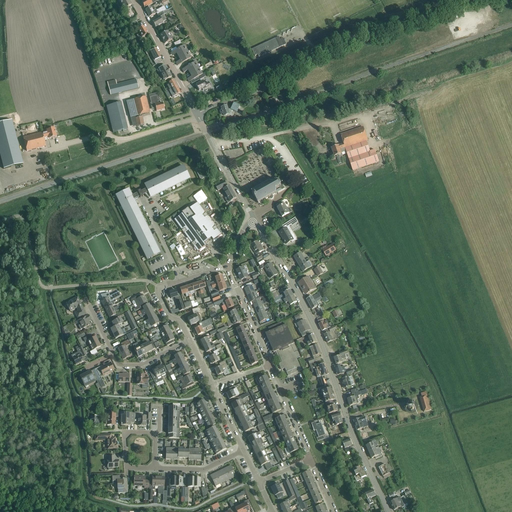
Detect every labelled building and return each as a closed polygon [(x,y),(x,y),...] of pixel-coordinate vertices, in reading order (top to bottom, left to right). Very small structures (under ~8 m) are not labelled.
[(118,0),(125,11),(129,9),(128,7),(131,5),(128,0),(118,0)] [(145,10),(149,17),(157,13),(153,6),(145,10)] [(152,21),(155,28),(163,23),(162,23),(166,21),(163,16),(164,16),(164,15),(173,10),(172,7),(157,15),(159,18),(152,21)] [(137,30),(139,34),(136,35),(139,39),(149,34),(144,26),(137,30)] [(168,31),(164,32),(160,35),(165,44),(172,39),(171,37),(171,36),(171,35),(171,34),(170,34),(169,34),(168,31)] [(279,37),(252,49),(255,56),(258,55),(259,57),(283,46),(279,37)] [(175,51),(178,57),(187,52),(184,46),(170,53),(171,53),(175,51)] [(146,54),(153,67),(156,65),(162,62),(160,58),(161,57),(156,48),(149,52),(146,54)] [(187,52),(178,57),(181,63),(177,65),(177,66),(186,61),(191,58),(187,52)] [(195,62),(182,69),(184,73),(188,70),(189,73),(199,68),(195,62)] [(160,75),(164,73),(165,75),(169,73),(165,65),(158,69),(161,74),(160,75)] [(208,76),(210,75),(211,77),(214,76),(211,67),(206,69),(208,76)] [(191,77),(187,79),(189,82),(190,81),(198,77),(199,80),(206,76),(204,73),(202,75),(199,68),(189,73),(191,77)] [(160,80),(163,78),(164,81),(172,77),(169,73),(165,75),(164,73),(160,75),(158,77),(160,80)] [(107,82),(108,86),(110,95),(138,88),(136,79),(116,84),(115,80),(107,82)] [(165,89),(166,92),(177,86),(173,80),(169,82),(170,84),(167,85),(168,87),(165,89)] [(202,81),(200,83),(196,85),(199,91),(202,89),(202,90),(210,86),(208,82),(204,85),(202,81)] [(171,94),(172,97),(180,92),(177,86),(166,92),(167,92),(169,95),(171,94)] [(158,95),(150,98),(151,103),(152,108),(155,107),(156,111),(164,109),(163,102),(158,104),(158,101),(160,101),(158,95)] [(126,101),(130,118),(131,122),(136,121),(137,126),(144,125),(141,115),(150,112),(146,96),(126,101)] [(106,106),(113,132),(128,129),(121,102),(106,106)] [(227,106),(222,108),(222,110),(220,111),(221,114),(223,113),(224,116),(230,114),(229,112),(233,110),(237,112),(240,106),(234,104),(232,108),(228,110),(227,106)] [(0,157),(3,168),(22,163),(11,119),(0,122),(0,157)] [(23,137),(25,146),(27,151),(45,146),(45,147),(46,147),(44,140),(56,137),(54,128),(47,130),(47,132),(42,133),(42,132),(23,137)] [(341,136),(344,144),(345,148),(367,141),(368,141),(364,129),(341,136)] [(367,141),(345,148),(346,151),(349,159),(370,153),(367,141)] [(346,151),(345,148),(344,144),(339,145),(331,148),(334,156),(341,154),(341,153),(346,151)] [(370,153),(349,159),(353,171),(379,163),(375,151),(370,153)] [(118,195),(116,196),(117,198),(120,204),(122,203),(122,204),(121,205),(147,259),(155,255),(155,254),(158,253),(157,252),(159,251),(136,205),(137,204),(134,199),(134,200),(133,199),(140,197),(140,198),(143,197),(142,195),(145,194),(149,199),(188,179),(187,177),(188,176),(187,174),(183,166),(145,185),(147,189),(141,192),(140,190),(137,192),(138,193),(132,196),(129,191),(129,190),(127,190),(118,195)] [(252,191),(258,203),(259,203),(259,202),(269,197),(269,198),(269,197),(270,198),(271,199),(273,198),(273,196),(276,194),(276,193),(285,188),(283,185),(284,185),(281,179),(280,180),(278,177),(269,182),(269,181),(257,189),(252,191)] [(224,181),(216,186),(218,191),(227,186),(224,181)] [(223,189),(228,197),(225,198),(227,202),(230,201),(231,201),(236,198),(229,186),(224,189),(223,189)] [(282,201),(280,202),(276,205),(278,208),(277,208),(282,217),(285,215),(285,216),(289,214),(289,213),(291,212),(289,208),(287,209),(284,204),(284,205),(282,201)] [(182,214),(174,219),(174,220),(175,219),(183,229),(181,230),(183,233),(184,233),(192,243),(191,243),(193,246),(194,245),(198,250),(197,251),(205,245),(203,243),(204,242),(204,243),(210,238),(211,237),(213,240),(221,234),(220,234),(219,234),(216,229),(217,228),(215,226),(214,227),(206,216),(208,215),(206,213),(204,214),(197,203),(197,202),(190,208),(189,209),(188,207),(182,212),(183,213),(182,214)] [(315,206),(318,211),(324,207),(321,202),(315,206)] [(283,230),(279,232),(280,232),(282,235),(284,237),(283,238),(286,244),(291,241),(292,242),(297,240),(289,226),(291,225),(292,226),(296,224),(299,222),(295,217),(288,222),(281,226),(283,230)] [(254,243),(251,245),(256,254),(258,256),(260,254),(259,252),(263,250),(262,247),(261,247),(257,241),(255,243),(254,243)] [(332,244),(322,250),(326,256),(336,250),(332,244)] [(294,257),(298,264),(305,260),(300,253),(294,257)] [(305,260),(298,264),(303,272),(315,264),(313,261),(311,262),(308,258),(305,260)] [(268,261),(264,264),(259,266),(261,269),(264,267),(266,271),(265,271),(267,274),(268,274),(271,278),(278,274),(271,263),(270,264),(268,261)] [(244,267),(236,270),(241,280),(248,277),(244,267)] [(323,273),(320,267),(314,270),(318,276),(323,273)] [(206,281),(208,287),(224,282),(222,275),(215,277),(216,281),(214,281),(215,282),(211,284),(210,280),(206,281)] [(302,287),(306,294),(310,292),(311,292),(310,292),(314,290),(316,289),(313,284),(308,277),(298,283),(301,288),(302,287)] [(224,282),(208,287),(210,293),(213,292),(213,291),(212,288),(218,286),(220,291),(221,290),(226,289),(224,282)] [(189,296),(189,298),(192,297),(191,294),(194,293),(193,291),(192,285),(186,287),(189,296)] [(244,289),(247,296),(255,292),(252,285),(244,289)] [(186,297),(189,296),(186,287),(180,289),(182,295),(185,293),(186,297)] [(276,304),(283,300),(287,298),(288,299),(289,297),(293,295),(290,289),(289,290),(287,287),(282,289),(284,295),(280,297),(276,291),(272,293),(275,298),(273,299),(276,304)] [(176,290),(166,293),(167,298),(170,297),(171,299),(175,297),(176,302),(179,311),(184,309),(182,303),(181,300),(180,295),(178,296),(176,290)] [(250,302),(252,302),(260,298),(261,297),(260,296),(257,297),(255,292),(247,296),(250,302)] [(319,292),(312,296),(315,303),(322,299),(319,292)] [(135,304),(145,299),(143,295),(143,296),(142,294),(131,299),(132,302),(134,301),(135,304)] [(285,304),(289,302),(290,305),(297,302),(293,295),(289,297),(288,299),(287,298),(283,300),(285,304)] [(312,296),(306,299),(312,309),(314,308),(319,318),(324,315),(318,303),(316,304),(315,303),(312,296)] [(66,304),(68,308),(70,311),(77,307),(80,312),(76,314),(77,318),(86,314),(83,308),(78,297),(69,301),(70,302),(66,304)] [(252,302),(255,308),(263,305),(260,298),(252,302)] [(142,307),(147,305),(146,303),(147,302),(145,299),(135,304),(137,307),(135,308),(136,310),(142,307)] [(223,306),(221,306),(224,312),(228,310),(228,309),(234,306),(230,299),(221,303),(223,306)] [(112,301),(103,305),(105,309),(112,306),(115,304),(114,303),(116,302),(115,300),(112,301)] [(207,305),(208,308),(221,303),(219,300),(207,305)] [(144,310),(141,311),(142,313),(152,308),(151,306),(150,306),(149,304),(147,305),(142,307),(143,307),(144,310)] [(255,308),(258,315),(266,312),(263,305),(255,308)] [(116,309),(107,313),(109,317),(116,314),(115,312),(120,309),(119,308),(116,309)] [(152,308),(142,313),(143,316),(146,314),(147,317),(154,313),(153,311),(154,311),(152,308)] [(198,308),(197,308),(192,310),(193,313),(194,313),(195,315),(187,319),(191,325),(199,321),(202,320),(198,312),(199,311),(198,308)] [(225,318),(226,321),(238,316),(235,310),(224,315),(225,318)] [(266,312),(258,315),(261,322),(268,318),(266,312)] [(149,319),(146,321),(147,323),(157,318),(156,315),(155,316),(154,313),(147,317),(149,319)] [(78,320),(75,322),(76,324),(79,322),(80,324),(78,325),(80,330),(83,329),(87,326),(88,326),(90,325),(88,321),(87,320),(90,318),(88,315),(84,317),(78,320)] [(226,321),(227,324),(229,327),(240,322),(238,316),(226,321)] [(324,322),(323,322),(319,324),(322,331),(326,329),(331,327),(333,326),(332,322),(329,324),(325,316),(322,318),(324,322)] [(112,322),(114,327),(118,325),(122,323),(119,318),(112,322)] [(147,323),(148,325),(151,324),(152,326),(159,323),(157,321),(158,320),(157,318),(147,323)] [(208,319),(199,324),(200,326),(195,329),(198,335),(203,333),(202,329),(204,328),(203,325),(209,322),(208,319)] [(305,320),(300,322),(297,323),(300,328),(298,329),(300,334),(301,334),(302,337),(309,334),(308,331),(310,330),(309,326),(308,326),(305,320)] [(265,333),(271,347),(274,353),(277,351),(282,362),(278,364),(281,370),(285,368),(288,376),(302,370),(297,358),(300,357),(298,351),(294,352),(292,348),(296,347),(286,324),(284,326),(282,322),(277,324),(268,328),(270,332),(265,333)] [(110,329),(113,334),(121,330),(118,325),(114,327),(110,329)] [(160,326),(156,328),(157,330),(159,330),(161,334),(169,330),(167,325),(161,328),(160,326)] [(236,329),(239,335),(245,332),(242,326),(236,329)] [(324,334),(327,343),(333,341),(332,341),(337,339),(333,331),(337,330),(339,329),(338,326),(329,329),(330,332),(324,334)] [(113,334),(115,339),(123,335),(121,330),(113,334)] [(161,334),(163,339),(172,334),(169,330),(161,334)] [(239,335),(241,341),(247,338),(245,332),(239,335)] [(166,343),(167,345),(167,346),(174,342),(173,340),(174,339),(172,334),(163,339),(166,343)] [(313,335),(309,337),(310,341),(307,342),(309,345),(312,344),(316,342),(313,335)] [(88,341),(90,345),(98,341),(96,337),(90,339),(89,336),(83,339),(85,342),(88,341)] [(200,340),(203,346),(209,343),(207,340),(211,339),(209,336),(200,340)] [(241,341),(244,347),(250,344),(247,338),(241,341)] [(117,349),(123,360),(130,356),(126,346),(130,344),(128,340),(121,344),(122,346),(117,349)] [(93,350),(90,352),(92,355),(97,352),(95,349),(101,346),(98,341),(90,345),(93,350)] [(149,342),(144,344),(148,352),(153,350),(153,349),(155,348),(153,343),(152,342),(149,343),(149,342)] [(209,343),(203,346),(206,352),(215,348),(214,345),(213,345),(212,342),(209,343)] [(137,343),(132,345),(134,349),(138,357),(143,355),(139,347),(137,343)] [(144,344),(139,347),(143,355),(148,352),(144,344)] [(244,347),(246,353),(252,350),(250,344),(244,347)] [(317,345),(313,346),(310,347),(313,357),(321,354),(317,345)] [(72,358),(74,361),(76,365),(84,361),(82,358),(86,356),(82,347),(76,349),(79,355),(72,358)] [(218,350),(217,350),(213,352),(214,355),(209,358),(212,364),(218,361),(216,358),(221,355),(218,350)] [(246,353),(249,359),(255,356),(252,350),(246,353)] [(340,356),(334,358),(336,365),(342,363),(342,359),(346,358),(345,356),(348,355),(347,351),(339,353),(340,356)] [(172,360),(173,362),(184,357),(182,355),(181,355),(180,353),(174,356),(175,359),(172,360)] [(249,359),(251,365),(258,362),(255,356),(249,359)] [(177,363),(179,366),(185,362),(184,360),(185,360),(184,357),(173,362),(174,365),(177,363)] [(224,361),(219,364),(220,366),(214,369),(217,375),(223,372),(222,369),(227,367),(224,361)] [(177,370),(175,371),(176,373),(178,372),(188,367),(187,364),(186,365),(185,362),(179,366),(180,368),(177,370)] [(93,370),(102,389),(104,388),(99,379),(100,376),(99,375),(102,373),(103,375),(114,370),(110,363),(100,368),(100,367),(96,368),(98,372),(95,374),(93,370)] [(315,367),(311,368),(312,372),(315,371),(317,377),(319,377),(322,376),(327,374),(324,365),(322,366),(322,364),(315,367)] [(161,365),(157,367),(161,376),(166,373),(161,365)] [(340,365),(335,367),(338,375),(346,372),(344,366),(341,368),(340,365)] [(154,372),(150,374),(152,379),(153,380),(155,384),(163,380),(161,376),(157,367),(152,370),(154,372)] [(182,373),(183,375),(188,373),(190,372),(189,370),(190,369),(188,367),(178,372),(179,374),(182,373)] [(95,382),(97,381),(98,383),(96,384),(98,388),(100,387),(101,390),(102,389),(93,370),(95,374),(92,376),(90,371),(80,376),(81,379),(81,380),(83,385),(88,382),(88,383),(94,380),(95,382)] [(180,380),(182,383),(192,378),(190,375),(189,375),(188,373),(183,375),(177,379),(178,381),(180,380)] [(118,374),(118,379),(118,382),(129,382),(129,379),(129,374),(125,374),(118,374)] [(137,379),(136,384),(142,384),(142,388),(148,388),(148,385),(148,378),(144,377),(144,374),(137,374),(137,379)] [(257,379),(260,385),(268,381),(266,375),(262,377),(261,374),(257,376),(258,379),(257,379)] [(347,377),(342,379),(344,383),(343,383),(344,388),(346,388),(347,388),(352,386),(351,386),(355,385),(352,376),(349,377),(347,377)] [(192,378),(182,383),(183,386),(181,387),(182,390),(194,384),(193,382),(192,378)] [(260,385),(262,391),(271,387),(268,381),(260,385)] [(226,393),(229,399),(231,398),(232,400),(236,398),(235,396),(239,395),(236,389),(235,389),(234,386),(229,389),(230,391),(230,392),(226,393)] [(323,394),(324,397),(332,394),(330,388),(328,389),(327,386),(321,388),(318,389),(319,390),(320,390),(321,395),(323,394)] [(262,391),(265,396),(273,392),(271,387),(262,391)] [(359,392),(353,394),(354,397),(347,399),(350,406),(357,404),(359,403),(358,399),(359,399),(358,396),(360,396),(360,395),(362,395),(367,393),(366,389),(359,392)] [(265,396),(267,402),(276,398),(273,392),(265,396)] [(426,392),(421,393),(422,397),(420,398),(425,412),(432,410),(426,392)] [(324,397),(326,405),(333,403),(332,401),(334,400),(332,394),(324,397)] [(267,402),(270,408),(278,404),(276,398),(267,402)] [(197,409),(206,405),(203,400),(195,404),(197,409)] [(231,404),(234,410),(242,405),(240,400),(231,404)] [(169,407),(169,412),(177,412),(177,407),(180,407),(180,404),(173,403),(173,407),(169,407)] [(326,405),(329,414),(338,411),(336,405),(333,406),(333,403),(326,405)] [(409,411),(410,411),(410,412),(411,412),(412,412),(413,411),(414,411),(414,410),(415,410),(415,409),(415,408),(415,407),(415,406),(415,405),(414,404),(413,404),(412,403),(411,403),(410,403),(410,404),(409,404),(408,404),(408,405),(407,406),(407,407),(407,408),(407,409),(408,410),(409,411)] [(278,404),(270,408),(272,413),(281,410),(278,404)] [(200,414),(208,410),(206,405),(197,409),(200,414)] [(234,410),(237,415),(245,411),(242,405),(234,410)] [(107,413),(107,425),(111,425),(111,424),(115,424),(115,417),(118,417),(118,412),(118,410),(119,407),(115,407),(115,410),(115,413),(107,413)] [(202,418),(202,419),(210,415),(208,410),(200,414),(197,415),(199,420),(202,418)] [(237,415),(239,421),(248,417),(245,411),(237,415)] [(90,423),(91,424),(91,427),(94,427),(98,427),(98,420),(101,420),(101,413),(98,413),(98,416),(94,416),(94,417),(91,417),(91,420),(90,420),(90,423)] [(121,415),(121,420),(121,425),(130,425),(130,422),(134,422),(134,413),(127,413),(127,415),(121,415)] [(138,416),(138,421),(138,426),(146,426),(146,420),(150,420),(150,413),(146,413),(146,416),(138,416)] [(342,419),(340,413),(331,416),(333,422),(335,421),(337,425),(343,423),(341,419),(342,419)] [(202,419),(204,423),(213,419),(210,415),(202,419)] [(275,419),(277,425),(286,421),(283,415),(280,417),(279,416),(279,417),(275,419)] [(239,421),(242,426),(250,422),(248,417),(239,421)] [(353,420),(357,430),(368,427),(365,417),(360,419),(360,418),(353,420)] [(213,419),(204,423),(207,428),(215,424),(213,419)] [(277,425),(280,430),(288,427),(286,421),(277,425)] [(250,422),(242,426),(245,432),(253,428),(250,422)] [(317,438),(318,442),(318,441),(324,439),(323,436),(326,435),(321,423),(316,424),(315,422),(311,423),(314,430),(313,430),(314,431),(316,430),(319,437),(317,438)] [(205,431),(208,437),(217,432),(216,430),(217,429),(216,426),(205,431)] [(280,430),(282,436),(291,432),(288,427),(280,430)] [(169,434),(169,438),(179,438),(179,429),(168,428),(168,434),(169,434)] [(208,437),(210,443),(221,437),(220,434),(219,435),(217,432),(208,437)] [(247,437),(250,443),(258,439),(257,436),(260,435),(259,432),(247,437)] [(282,436),(285,442),(293,438),(291,432),(282,436)] [(111,434),(94,435),(95,441),(107,440),(108,449),(118,448),(117,444),(115,444),(115,437),(111,437),(111,434)] [(210,443),(213,448),(223,444),(222,441),(223,440),(221,437),(210,443)] [(258,439),(250,443),(253,449),(261,445),(263,444),(261,438),(258,439)] [(285,442),(287,448),(296,444),(293,438),(285,442)] [(352,445),(350,439),(342,442),(347,453),(353,451),(351,446),(352,445)] [(366,446),(369,452),(378,447),(375,440),(372,442),(373,443),(366,446)] [(213,448),(216,454),(227,449),(225,445),(224,446),(223,444),(213,448)] [(286,448),(284,449),(287,455),(298,450),(296,444),(287,448),(286,448)] [(253,449),(256,454),(264,450),(261,445),(253,449)] [(378,447),(369,452),(372,458),(375,457),(376,459),(382,456),(378,447)] [(256,454),(258,460),(267,456),(264,450),(256,454)] [(108,468),(108,470),(113,469),(112,468),(119,467),(118,460),(116,460),(115,459),(115,456),(110,456),(108,456),(108,460),(107,460),(107,468),(108,468)] [(267,456),(258,460),(261,466),(269,462),(267,456)] [(393,470),(390,464),(381,469),(384,475),(380,476),(386,489),(394,485),(388,472),(393,470)] [(231,465),(225,468),(231,479),(236,476),(231,465)] [(360,476),(361,478),(366,476),(364,472),(363,468),(360,469),(359,466),(353,469),(356,476),(356,475),(357,477),(360,476)] [(225,468),(220,471),(225,481),(231,479),(225,468)] [(220,471),(215,473),(220,484),(225,481),(220,471)] [(302,481),(305,480),(312,477),(309,471),(300,475),(302,481)] [(220,484),(215,473),(210,476),(215,486),(220,484)] [(117,484),(118,493),(128,492),(127,478),(120,478),(119,476),(112,476),(112,484),(117,484)] [(134,479),(134,480),(134,486),(144,486),(144,488),(148,488),(148,485),(149,480),(145,480),(145,476),(141,476),(141,477),(134,477),(134,479)] [(167,482),(167,487),(170,487),(170,490),(176,490),(176,486),(176,477),(170,477),(170,482),(167,482)] [(305,480),(308,486),(314,483),(312,477),(305,480)] [(308,486),(310,492),(317,490),(314,483),(308,486)] [(279,484),(272,488),(275,495),(276,495),(278,498),(283,496),(282,493),(283,492),(279,484)] [(367,500),(369,505),(373,503),(371,498),(376,495),(373,489),(365,493),(364,490),(360,492),(363,497),(366,496),(368,499),(367,500)] [(310,492),(313,498),(320,496),(317,490),(310,492)] [(280,505),(283,511),(290,508),(287,502),(290,501),(291,501),(296,499),(295,496),(286,500),(286,502),(280,505)] [(320,496),(313,498),(316,504),(322,502),(320,496)] [(400,497),(395,500),(390,502),(394,510),(401,507),(400,505),(403,503),(404,505),(407,504),(404,496),(400,498),(400,497)] [(244,504),(240,506),(243,511),(247,511),(249,511),(248,508),(250,506),(247,500),(243,502),(244,504)]
